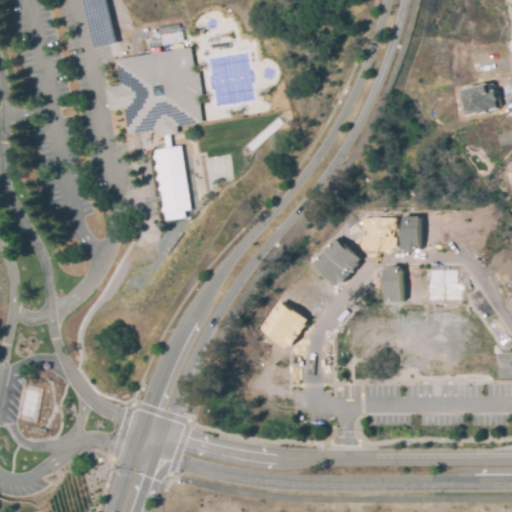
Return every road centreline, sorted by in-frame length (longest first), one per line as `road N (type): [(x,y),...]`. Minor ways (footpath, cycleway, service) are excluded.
road 1 (secondary): [(163,444),(204,337),(324,182),(370,105),(407,0)]
road 2 (secondary): [(385,0),(330,140),(200,298),(136,433)]
road 3 (residential): [(163,444),(188,466),(254,482),(511,480)]
road 4 (residential): [(511,458),(290,460),(163,444)]
